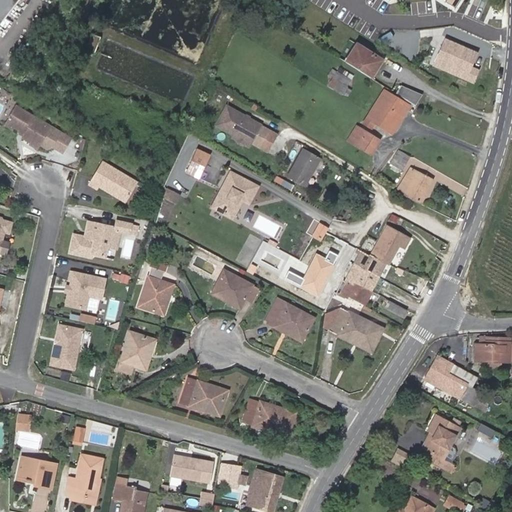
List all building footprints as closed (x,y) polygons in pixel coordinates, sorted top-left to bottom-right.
[(0,0),(0,24),(19,0),(0,0)] [(101,37),(92,33),(87,47),(86,49),(95,52),(101,37)] [(447,60),(444,68),(474,81),(479,69),(472,66),(478,52),(445,37),(439,50),(445,53),(447,60)] [(373,66),(377,68),(383,59),(357,43),(346,61),(368,75),(373,66)] [(445,53),(439,50),(433,64),(444,68),(447,60),(445,53)] [(373,66),(368,75),(372,77),(377,68),(373,66)] [(353,75),(344,69),(342,73),(337,70),(328,85),(342,94),(353,75)] [(416,105),(418,101),(423,94),(401,84),(396,93),(416,105)] [(398,113),(402,115),(409,104),(384,89),(364,122),(372,127),(375,122),(387,130),(398,113)] [(18,105),(7,122),(14,126),(21,130),(24,129),(27,131),(24,135),(23,137),(31,142),(30,144),(38,149),(41,144),(48,149),(52,146),(63,153),(72,139),(18,105)] [(256,135),(261,126),(227,107),(217,126),(234,135),(235,134),(252,144),(252,145),(266,154),(272,143),(256,135)] [(398,113),(387,130),(392,132),(402,115),(398,113)] [(261,126),(256,135),(272,143),(277,135),(261,126)] [(378,139),(357,126),(349,140),(370,153),(378,139)] [(252,144),(235,134),(234,135),(232,138),(250,148),(252,145),(252,144)] [(321,157),(304,147),(287,177),(304,186),(321,157)] [(210,155),(198,149),(188,172),(200,177),(210,155)] [(396,153),(408,160),(410,157),(399,150),(396,153)] [(408,160),(396,153),(390,163),(403,170),(408,160)] [(139,182),(104,162),(91,185),(98,190),(100,187),(113,194),(115,193),(128,200),(139,182)] [(397,189),(421,202),(433,178),(411,167),(397,189)] [(227,187),(234,173),(231,171),(224,185),(227,187)] [(258,185),(234,173),(227,187),(224,185),(213,207),(231,217),(241,198),(243,199),(250,202),(258,185)] [(168,199),(174,203),(178,197),(167,191),(163,197),(168,199)] [(335,197),(325,191),(320,199),(330,205),(335,197)] [(241,198),(231,217),(233,218),(243,199),(241,198)] [(174,203),(168,199),(165,209),(172,212),(174,203)] [(0,241),(1,240),(4,229),(8,230),(11,221),(2,218),(1,217),(0,216),(0,241)] [(116,230),(121,231),(136,235),(138,226),(118,221),(117,228),(116,230)] [(108,247),(113,227),(90,222),(88,229),(90,232),(89,238),(87,237),(75,235),(71,252),(93,257),(93,254),(106,257),(108,247)] [(318,232),(324,236),(327,232),(328,229),(329,228),(323,224),(318,232)] [(371,255),(386,263),(388,264),(399,245),(401,242),(405,245),(409,238),(387,226),(371,255)] [(116,230),(117,228),(113,227),(108,247),(118,249),(121,231),(116,230)] [(166,242),(159,231),(153,234),(161,245),(166,242)] [(351,282),(372,290),(386,263),(371,255),(359,249),(356,248),(355,251),(360,254),(346,280),(348,281),(351,282)] [(319,299),(336,268),(335,267),(335,265),(319,257),(301,290),(319,299)] [(139,306),(160,313),(168,290),(172,291),(174,284),(161,279),(164,270),(152,265),(139,306)] [(259,288),(224,269),(213,292),(240,307),(245,298),(252,301),(259,288)] [(69,294),(67,305),(86,309),(86,308),(98,311),(100,299),(102,299),(106,280),(72,272),(70,280),(72,281),(71,287),(73,289),(72,292),(69,294)] [(351,282),(348,281),(340,294),(342,295),(344,293),(364,304),(372,290),(351,282)] [(168,290),(160,313),(164,314),(172,291),(168,290)] [(408,309),(386,297),(384,300),(387,302),(385,306),(404,316),(408,309)] [(284,326),(303,336),(314,317),(278,298),(266,321),(282,330),(284,326)] [(338,334),(352,342),(354,339),(373,348),(383,328),(381,327),(342,308),(331,330),(338,334)] [(82,321),(62,316),(62,321),(81,325),(82,321)] [(58,342),(55,343),(50,364),(73,369),(82,331),(60,325),(57,336),(59,338),(58,342)] [(284,326),(282,330),(301,340),(303,336),(284,326)] [(147,368),(152,354),(148,352),(153,337),(131,330),(118,368),(127,371),(133,373),(135,370),(136,366),(144,368),(147,369),(147,368)] [(148,352),(152,354),(157,338),(153,337),(148,352)] [(487,337),(480,337),(480,344),(476,344),(476,360),(491,361),(490,367),(501,367),(501,361),(511,361),(511,344),(510,344),(511,341),(487,340),(487,337)] [(354,339),(352,342),(371,351),(373,348),(354,339)] [(477,378),(437,356),(425,379),(486,411),(488,406),(477,400),(481,393),(472,388),(477,378)] [(228,390),(189,377),(181,402),(219,415),(228,390)] [(260,401),(250,398),(243,421),(253,423),(253,424),(288,436),(296,411),(260,400),(260,401)] [(17,422),(28,424),(30,415),(18,414),(17,422)] [(436,435),(428,451),(424,458),(444,469),(448,461),(443,459),(459,426),(436,414),(427,430),(431,432),(436,435)] [(17,422),(16,429),(28,430),(28,424),(17,422)] [(76,426),(72,443),(82,445),(85,428),(76,426)] [(436,435),(431,432),(422,448),(428,451),(436,435)] [(397,448),(391,459),(402,465),(408,454),(397,448)] [(188,455),(174,453),(170,474),(208,481),(212,460),(192,456),(192,458),(187,457),(188,455)] [(66,494),(71,495),(95,500),(103,459),(82,455),(77,479),(69,478),(66,494)] [(51,489),(56,464),(22,456),(17,479),(31,482),(31,479),(36,480),(34,485),(51,489)] [(244,484),(247,467),(223,463),(219,485),(236,488),(237,484),(244,485),(244,484)] [(257,470),(247,505),(269,511),(272,511),(283,478),(257,470)] [(173,475),(171,482),(182,485),(183,479),(173,475)] [(145,491),(126,487),(128,478),(117,476),(113,499),(123,502),(120,511),(144,511),(145,510),(141,509),(142,503),(145,491)] [(413,479),(409,486),(438,501),(442,494),(413,479)] [(215,505),(216,491),(202,490),(201,504),(215,505)] [(95,500),(71,495),(70,500),(94,505),(95,500)] [(463,503),(450,495),(445,505),(458,511),(463,503)] [(432,511),(435,508),(412,496),(405,510),(399,507),(396,511),(432,511)]
